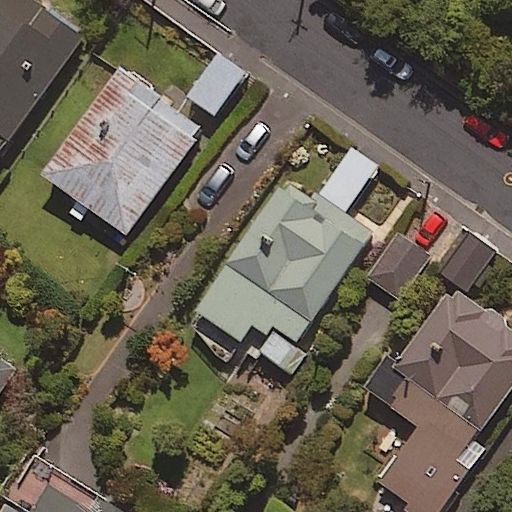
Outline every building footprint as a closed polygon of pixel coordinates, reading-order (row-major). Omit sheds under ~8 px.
[(0,0),(0,156),(86,37),(35,0),(0,0)] [(246,75),(219,57),(192,97),(218,115),(246,75)] [(159,112),(118,81),(48,175),(129,235),(207,130),(167,101),(159,112)] [(197,320),(223,360),(233,367),(243,352),(257,362),(263,353),(296,375),(310,354),(299,346),(375,233),(347,214),(378,167),(354,151),(318,204),(287,184),(197,320)] [(432,260),(402,236),(369,277),(399,301),(432,260)] [(497,256),(471,236),(442,274),(468,294),(497,256)] [(511,393),(511,329),(456,289),(403,363),(393,356),(370,389),(423,427),(381,485),(418,511),(441,511),(487,448),(478,441),(511,393)] [(0,395),(17,371),(0,359),(0,395)] [(127,511),(106,499),(98,511),(95,511),(56,488),(41,511),(16,511),(10,508),(7,511),(127,511)]
